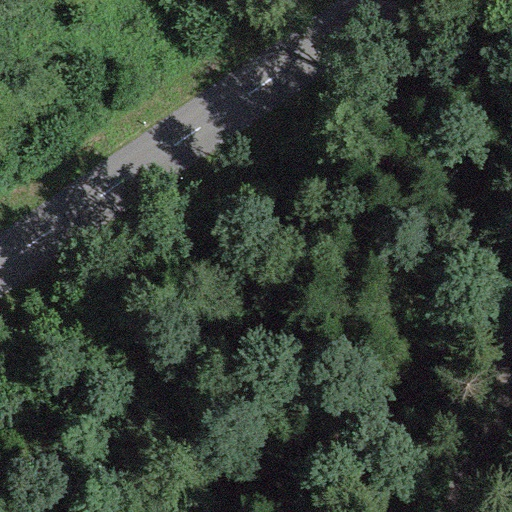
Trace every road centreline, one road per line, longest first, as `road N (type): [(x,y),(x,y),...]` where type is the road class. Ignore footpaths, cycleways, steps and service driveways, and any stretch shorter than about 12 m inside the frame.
road 1 (tertiary): [(0,261),(384,0)]
road 2 (track): [(453,511),(511,327)]
